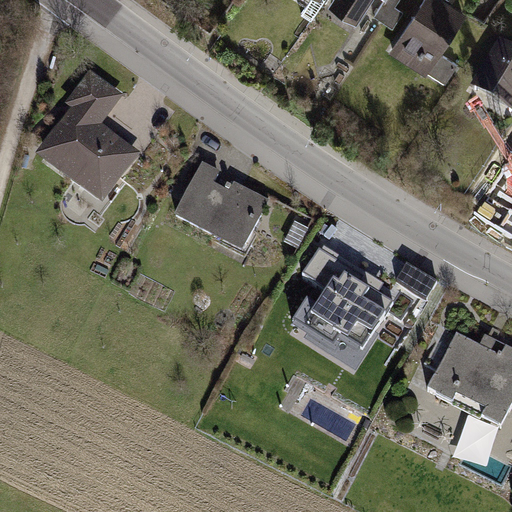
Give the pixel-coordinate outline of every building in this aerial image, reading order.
[(336,0),(332,8),(359,26),(375,0),(336,0)] [(473,17),(448,0),(428,0),(390,53),(428,80),(473,17)] [(511,51),(503,45),(475,89),(511,112),(511,51)] [(102,206),(141,153),(103,126),(124,97),(89,72),(64,106),(69,109),(34,157),(102,206)] [(177,220),(245,254),(271,202),(203,168),(177,220)] [(291,313),(350,352),(388,296),(329,256),(291,313)] [(430,388),(494,422),(511,387),(511,361),(458,333),(430,388)]
